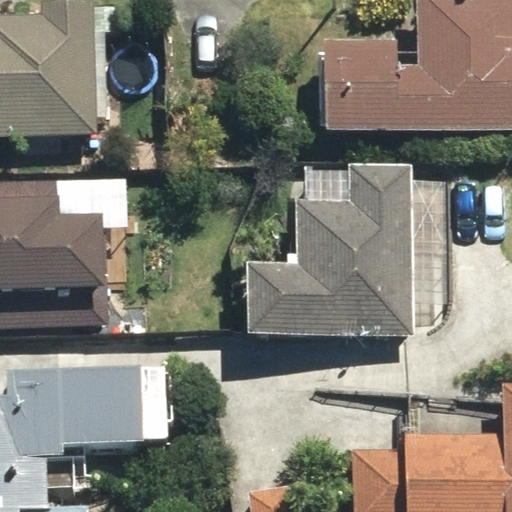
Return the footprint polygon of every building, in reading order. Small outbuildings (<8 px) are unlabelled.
[(511,0),(425,0),(423,46),(339,42),(334,131),(511,139),(511,0)] [(0,144),(99,147),(103,11),(48,9),(48,26),(0,25),(0,144)] [(413,350),(420,174),(357,172),(355,207),(300,204),(297,266),(252,264),(249,343),(413,350)] [(39,189),(0,188),(0,297),(122,301),(124,224),(72,223),(72,210),(38,209),(39,189)] [(179,456),(182,375),(101,372),(100,383),(16,380),(15,411),(0,410),(0,511),(56,511),(58,467),(73,468),(73,452),(179,456)] [(511,511),(511,389),(510,445),(414,444),(414,459),(356,459),(355,511),(511,511)] [(305,511),(303,492),(252,497),(253,511),(305,511)]
